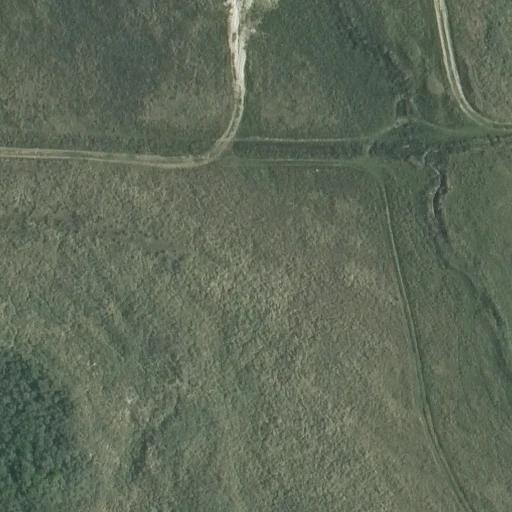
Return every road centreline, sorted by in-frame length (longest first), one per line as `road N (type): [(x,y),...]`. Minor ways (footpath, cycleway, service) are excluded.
road 1 (track): [(0,144),(365,143),(511,130)]
road 2 (track): [(508,131),(464,108),(437,0)]
